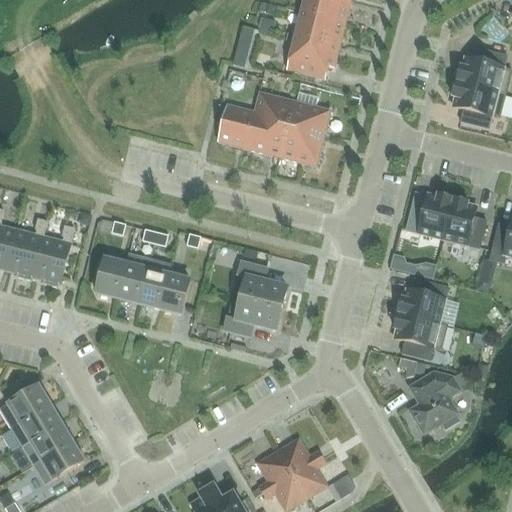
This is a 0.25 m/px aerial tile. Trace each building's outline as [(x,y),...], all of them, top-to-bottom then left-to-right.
[(351,0),(304,0),(300,16),(345,27),(351,0)] [(345,27),(300,16),(293,46),(337,58),(345,27)] [(275,24),(264,21),(260,37),(271,40),(275,24)] [(255,31),(243,28),(233,67),(245,71),(255,31)] [(337,58),(293,46),(286,73),(325,83),(328,71),(334,72),(337,58)] [(460,70),(456,85),(505,98),(511,74),(503,72),(507,59),(479,52),(475,64),(465,62),(463,70),(460,70)] [(456,85),(453,101),(455,101),(452,110),(463,113),(460,125),(488,132),(492,119),(499,121),(505,98),(456,85)] [(260,97),(255,116),(253,125),(288,134),(296,105),(260,97)] [(329,114),(296,105),(288,134),(324,142),(331,113),(330,113),(329,114)] [(246,153),(253,125),(255,116),(228,109),(219,146),(246,153)] [(288,134),(253,125),(246,153),(281,162),(288,134)] [(324,142),(288,134),(281,162),(315,170),(315,171),(316,172),(324,142)] [(413,206),(406,234),(443,243),(453,202),(437,198),(437,200),(428,198),(428,200),(415,197),(413,206)] [(468,206),(453,202),(443,243),(479,252),(486,224),(474,221),(476,210),(468,208),(468,206)] [(0,271),(7,273),(17,233),(0,228),(0,223),(1,223),(4,213),(0,211),(0,271)] [(36,238),(17,233),(7,273),(18,276),(17,279),(16,278),(16,280),(32,284),(33,282),(32,282),(33,280),(43,240),(44,240),(48,224),(38,222),(35,232),(37,233),(36,238)] [(170,237),(172,227),(149,222),(147,232),(170,237)] [(123,239),(126,227),(115,224),(112,236),(123,239)] [(505,259),(511,260),(511,225),(511,230),(498,227),(489,263),(503,266),(505,259)] [(62,244),(44,240),(43,240),(33,280),(44,283),(44,285),(43,285),(43,286),(59,291),(59,289),(59,287),(61,287),(71,247),(75,231),(65,228),(62,239),(64,239),(62,244)] [(143,244),(154,247),(157,235),(146,232),(143,244)] [(169,238),(157,235),(154,247),(166,250),(169,238)] [(198,251),(201,240),(190,237),(187,248),(198,251)] [(290,252),(287,275),(306,278),(309,255),(290,252)] [(393,258),(390,271),(400,273),(403,261),(393,258)] [(127,267),(118,301),(139,307),(148,272),(150,265),(129,260),(127,267)] [(97,296),(118,301),(127,267),(105,262),(97,296)] [(239,278),(233,299),(281,311),(287,290),(264,284),(268,271),(242,265),(239,278)] [(169,278),(148,272),(139,307),(160,312),(169,278)] [(190,283),(169,278),(160,312),(182,317),(190,283)] [(480,280),(477,292),(489,295),(491,288),(485,282),(480,280)] [(402,302),(398,317),(447,329),(447,328),(439,327),(448,291),(420,284),(417,296),(406,294),(404,302),(402,302)] [(233,299),(224,334),(250,340),(254,328),(276,333),(281,311),(233,299)] [(447,329),(398,317),(394,333),(396,333),(394,342),(405,345),(402,357),(430,364),(433,352),(441,354),(447,329)] [(458,417),(448,401),(460,394),(452,381),(434,376),(409,391),(420,408),(409,414),(423,438),(442,427),(445,433),(459,424),(455,418),(458,417)] [(1,412),(12,431),(51,408),(39,389),(1,412)] [(51,408),(12,431),(23,449),(31,445),(62,426),(51,408)] [(73,445),(62,426),(31,445),(42,463),(73,445)] [(12,455),(22,448),(12,431),(2,438),(12,455)] [(299,442),(278,454),(293,478),(322,461),(318,455),(310,460),(299,442)] [(42,463),(34,468),(46,487),(84,464),(73,445),(42,463)] [(293,478),(278,454),(258,466),(269,484),(260,489),(263,495),(293,478)] [(325,466),(322,461),(293,478),(307,502),(327,489),(317,471),(325,466)] [(340,492),(357,482),(351,472),(334,482),(340,492)] [(289,511),(307,502),(293,478),(263,495),(267,501),(275,496),(285,511),(289,511)] [(204,500),(192,507),(194,511),(241,511),(233,498),(222,505),(213,490),(202,497),(204,500)] [(15,505),(9,495),(0,500),(0,503),(5,511),(15,505)]
